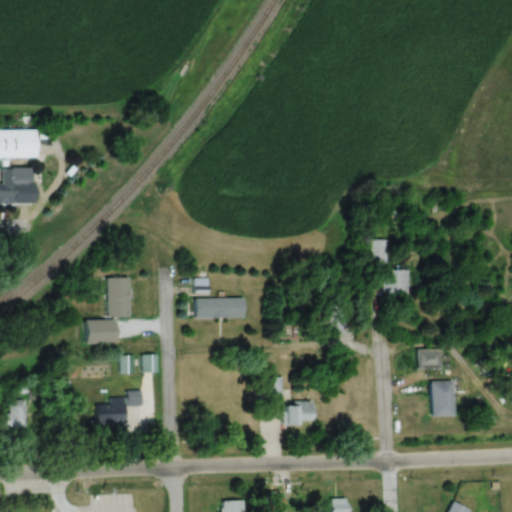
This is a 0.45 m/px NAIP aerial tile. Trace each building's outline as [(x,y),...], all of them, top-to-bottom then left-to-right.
[(0,157),(34,158),(34,130),(0,130),(0,157)] [(26,169),(2,169),(2,183),(0,183),(0,197),(26,198),(26,169)] [(385,240),(368,240),(368,261),(385,261),(385,240)] [(407,298),(407,271),(380,271),(380,298),(407,298)] [(104,278),(104,317),(127,317),(127,278),(104,278)] [(191,299),(191,318),(242,318),(242,299),(191,299)] [(113,345),(113,321),(82,321),(82,345),(113,345)] [(415,369),(439,369),(439,350),(415,350),(415,369)] [(139,356),(139,372),(152,372),(152,356),(139,356)] [(279,378),(260,378),(260,405),(279,405),(279,378)] [(451,382),(429,382),(429,417),(451,417),(451,382)] [(107,405),(93,405),(94,424),(121,424),(121,407),(138,406),(138,391),(123,391),(123,398),(106,398),(107,405)] [(0,431),(23,431),(23,401),(7,401),(7,416),(0,415),(0,431)] [(311,403),(283,402),(283,425),(311,426),(311,403)] [(220,500),(219,511),(244,511),(245,500),(220,500)] [(326,511),(346,511),(347,500),(327,500),(326,511)] [(444,511),(465,511),(468,509),(450,500),(444,511)]
